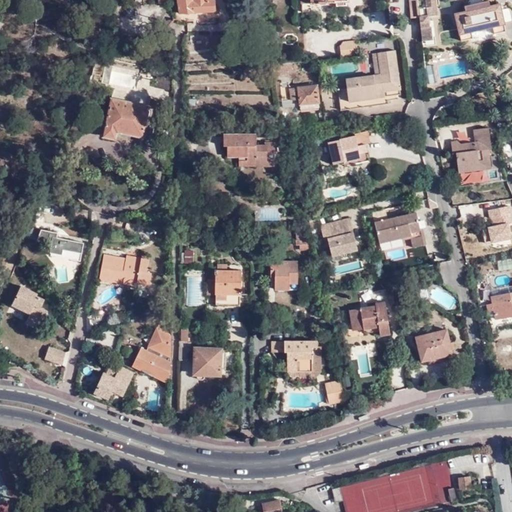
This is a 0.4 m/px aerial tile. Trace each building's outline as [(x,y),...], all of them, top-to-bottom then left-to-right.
[(178,0),(180,13),(214,12),(214,2),(213,0),(208,0),(207,0),(178,0)] [(408,0),(410,16),(418,16),(416,0),(408,0)] [(427,16),(435,15),(434,7),(436,7),(434,0),(425,0),(426,7),(420,7),(420,17),(421,39),(421,41),(425,40),(425,38),(431,37),(430,28),(428,28),(428,26),(427,16)] [(455,13),(461,40),(505,31),(504,23),(511,21),(511,13),(511,11),(511,9),(509,8),(506,8),(501,9),(499,4),(489,6),(488,1),(465,6),(466,11),(455,13)] [(358,57),(358,41),(343,42),(341,46),(342,59),(358,57)] [(375,52),(378,74),(373,74),(346,78),(349,100),(386,95),(397,94),(392,50),(375,52)] [(137,88),(139,73),(114,71),(112,86),(137,88)] [(147,74),(145,85),(150,86),(151,79),(154,80),(155,74),(147,73),(147,74)] [(154,80),(153,86),(170,90),(171,78),(155,74),(154,80)] [(317,102),(315,85),(289,87),(289,85),(279,86),(280,100),(290,99),(295,99),(295,102),(298,102),(298,104),(317,102)] [(349,100),(349,107),(387,103),(386,95),(349,100)] [(114,139),(115,136),(116,131),(131,134),(143,136),(149,106),(110,97),(102,136),(114,139)] [(456,154),(458,168),(477,165),(478,169),(491,167),(488,149),(492,148),(488,127),(474,130),(476,139),(479,139),(479,143),(461,146),(456,142),(450,144),(451,154),(456,154)] [(116,131),(115,136),(130,139),(131,134),(116,131)] [(355,133),(355,136),(357,145),(365,144),(370,143),(367,131),(355,133)] [(238,165),(276,165),(276,150),(278,150),(278,141),(264,140),(264,143),(255,143),(255,132),(223,133),(223,145),(226,145),(226,155),(246,155),(246,158),(238,158),(238,165)] [(357,145),(355,136),(328,142),(334,164),(343,161),(350,160),(352,165),(369,160),(365,144),(357,145)] [(387,220),(384,211),(374,213),(374,215),(376,223),(387,220)] [(418,212),(387,220),(376,223),(381,244),(413,236),(416,248),(429,245),(424,229),(422,229),(418,212)] [(346,235),(354,233),(351,219),(342,221),(346,235)] [(322,226),(324,237),(328,237),(331,247),(333,256),(359,250),(354,233),(346,235),(342,221),(322,226)] [(313,231),(315,241),(322,239),(320,229),(313,231)] [(50,253),(52,253),(61,255),(61,258),(81,262),(85,243),(54,237),(50,253)] [(309,248),(309,237),(301,238),(296,239),(296,244),(300,244),(300,248),(309,248)] [(183,249),(183,263),(194,263),(194,249),(183,249)] [(128,281),(127,284),(137,286),(138,283),(150,285),(152,273),(147,272),(150,260),(127,256),(126,259),(105,255),(100,279),(122,283),(123,280),(128,281)] [(275,289),(288,289),(288,282),(297,282),(297,261),(271,261),(271,275),(275,275),(275,289)] [(241,270),(227,269),(216,269),(216,279),(216,295),(216,303),(240,303),(241,270)] [(208,294),(216,295),(216,279),(208,279),(208,294)] [(511,291),(511,284),(496,287),(496,286),(489,287),(491,296),(511,291)] [(37,296),(38,293),(21,285),(12,305),(31,314),(34,305),(41,308),(44,300),(37,296)] [(511,291),(491,296),(495,319),(511,316),(511,291)] [(378,325),(379,331),(380,335),(389,334),(385,302),(375,303),(375,306),(349,309),(352,329),(362,328),(378,325)] [(166,382),(171,371),(172,336),(158,329),(147,351),(141,348),(133,366),(142,371),(141,371),(166,382)] [(445,329),(415,336),(421,360),(450,353),(445,329)] [(286,373),(287,373),(297,373),(297,372),(313,372),(312,348),(318,348),(317,341),(284,341),(283,341),(271,341),(272,353),(286,353),(286,373)] [(180,342),(180,359),(188,359),(188,347),(191,347),(191,342),(180,342)] [(48,346),(44,359),(63,364),(67,351),(48,346)] [(220,368),(221,352),(221,349),(195,348),(194,374),(197,374),(197,379),(199,381),(203,381),(205,379),(205,374),(220,375),(220,368)] [(297,373),(287,373),(292,379),(315,378),(322,371),(321,348),(318,348),(312,348),(313,372),(297,372),(297,373)] [(121,368),(116,378),(129,383),(133,373),(121,368)] [(129,383),(116,378),(104,373),(95,393),(107,398),(111,391),(123,396),(129,383)] [(341,380),(342,380),(341,374),(336,375),(338,381),(326,383),(330,403),(344,400),(341,380)] [(31,464),(37,466),(41,453),(35,451),(31,464)] [(398,511),(458,497),(447,458),(334,487),(338,500),(345,498),(348,511),(398,511)] [(471,475),(458,476),(460,488),(472,487),(471,475)] [(273,511),(284,511),(282,499),(263,502),(264,511),(273,511)]
